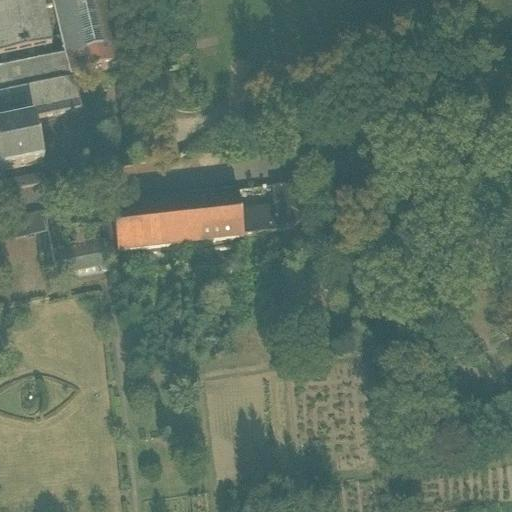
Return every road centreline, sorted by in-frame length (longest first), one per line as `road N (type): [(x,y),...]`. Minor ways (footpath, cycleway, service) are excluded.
road 1 (unclassified): [(0,207),(511,135)]
road 2 (track): [(163,134),(334,96),(511,23)]
road 3 (track): [(129,0),(171,179)]
